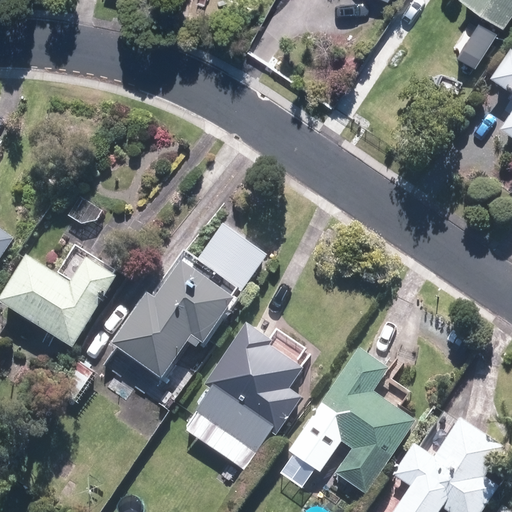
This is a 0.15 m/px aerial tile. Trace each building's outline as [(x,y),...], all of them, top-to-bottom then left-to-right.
[(511,0),(459,0),(501,27),(511,10),(511,0)] [(511,56),(508,54),(488,83),(511,98),(511,113),(499,133),(511,141),(511,56)] [(110,346),(156,378),(183,340),(194,349),(236,290),(238,292),(264,256),(222,226),(196,262),(183,253),(149,301),(145,298),(110,346)] [(0,255),(10,240),(0,233),(0,255)] [(0,296),(0,304),(69,348),(112,279),(70,253),(54,277),(24,258),(0,296)] [(187,412),(254,453),(267,431),(274,436),(298,397),(286,389),(303,362),(242,325),(187,412)] [(333,474),(363,492),(408,420),(368,395),(384,368),(356,350),(311,421),(351,445),(333,474)] [(498,445),(455,419),(431,458),(410,445),(392,473),(410,484),(392,511),(435,511),(439,506),(448,511),(475,511),(492,485),(478,477),(498,445)]
